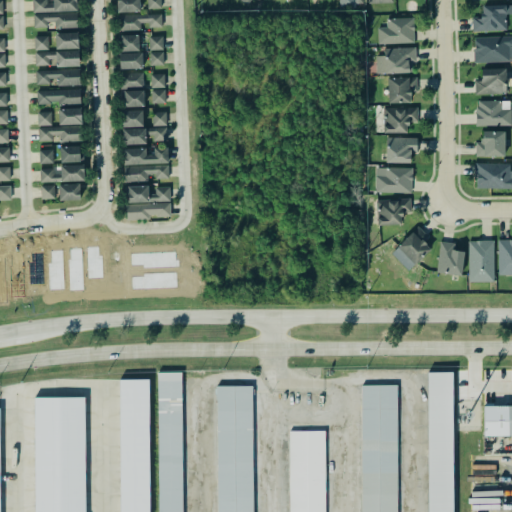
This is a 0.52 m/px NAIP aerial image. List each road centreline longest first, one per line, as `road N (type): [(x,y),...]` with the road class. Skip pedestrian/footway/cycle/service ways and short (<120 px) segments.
road 1 (secondary): [(511,317),(232,317),(48,327)]
road 2 (secondary): [(0,362),(119,348),(271,345)]
road 3 (secondary): [(271,345),(511,344)]
road 4 (residential): [(95,0),(104,195),(97,212)]
road 5 (residential): [(445,212),(439,0)]
